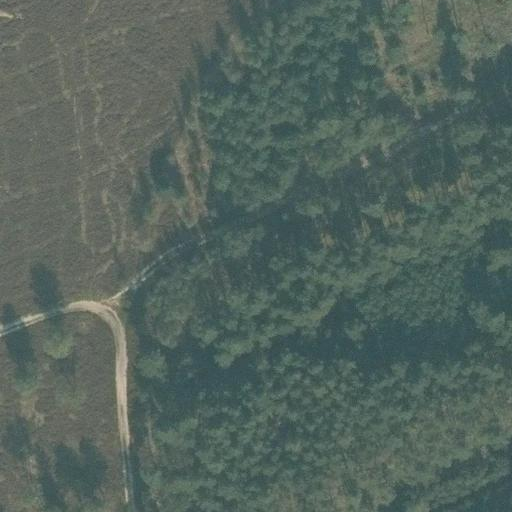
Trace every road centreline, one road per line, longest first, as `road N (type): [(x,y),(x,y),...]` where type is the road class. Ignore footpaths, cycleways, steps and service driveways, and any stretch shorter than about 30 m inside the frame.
road 1 (track): [(112,305),(147,268),(511,90)]
road 2 (track): [(130,511),(112,305)]
